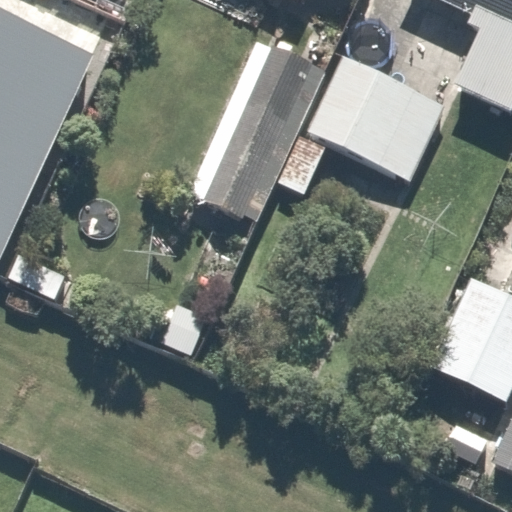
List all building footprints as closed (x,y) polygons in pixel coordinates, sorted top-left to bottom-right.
[(0,0),(0,70),(31,0),(0,0)] [(511,0),(462,0),(511,22),(511,0)] [(243,228),(312,69),(257,46),(189,205),(243,228)] [(443,104),(335,52),(270,186),(296,199),(319,151),(401,191),(443,104)] [(511,193),(470,276),(459,270),(409,370),(491,411),(511,370),(511,193)] [(511,402),(478,473),(511,489),(511,402)]
